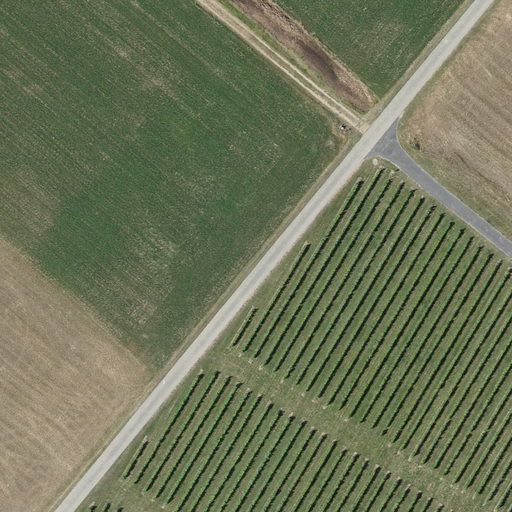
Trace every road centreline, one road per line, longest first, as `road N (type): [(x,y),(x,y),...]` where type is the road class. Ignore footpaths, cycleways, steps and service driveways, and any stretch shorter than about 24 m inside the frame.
road 1 (track): [(64,511),(485,0)]
road 2 (track): [(203,0),(511,249)]
